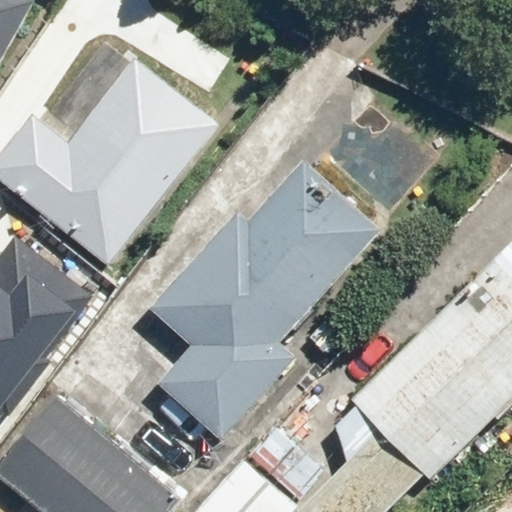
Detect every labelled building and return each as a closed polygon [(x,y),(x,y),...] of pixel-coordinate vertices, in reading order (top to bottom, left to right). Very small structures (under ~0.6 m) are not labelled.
[(0,0),(0,75),(43,0),(0,0)] [(0,166),(0,169),(120,264),(233,123),(149,56),(83,140),(45,110),(0,166)] [(396,229),(302,149),(166,306),(204,339),(167,381),(237,441),(313,354),(298,342),(396,229)] [(0,414),(96,287),(22,233),(0,262),(0,414)] [(366,391),(444,472),(511,405),(511,261),(506,255),(366,391)] [(65,398),(5,473),(54,511),(176,511),(188,497),(65,398)] [(212,511),(296,511),(301,506),(252,466),(212,511)] [(511,511),(511,498),(497,511),(511,511)]
